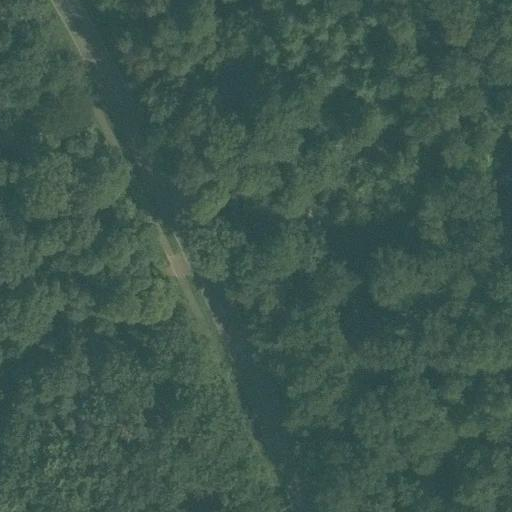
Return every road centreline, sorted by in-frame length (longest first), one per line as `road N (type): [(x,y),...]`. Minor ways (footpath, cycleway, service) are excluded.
road 1 (tertiary): [(63,0),(198,259),(306,511)]
road 2 (track): [(198,259),(53,314)]
